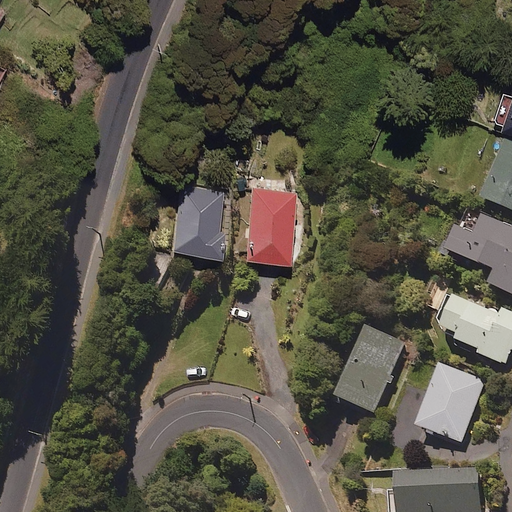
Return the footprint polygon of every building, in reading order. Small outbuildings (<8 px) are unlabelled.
[(511,94),(505,93),(496,120),(503,122),(501,130),(511,133),(511,94)] [(511,147),(490,205),(511,213),(511,147)] [(226,190),(182,186),(175,253),(222,258),(225,232),(222,231),(226,190)] [(296,191),(253,189),(250,261),(293,263),(296,191)] [(511,230),(491,222),(483,242),(465,234),(455,258),(507,279),(501,293),(511,297),(511,230)] [(506,320),(464,304),(452,337),(467,342),(464,351),(511,369),(511,367),(511,315),(509,314),(506,320)] [(408,346),(374,333),(347,405),(381,418),(408,346)] [(488,384),(446,369),(425,432),(467,447),(488,384)] [(451,475),(451,468),(437,470),(438,477),(404,481),(407,511),(487,511),(483,472),(451,475)]
